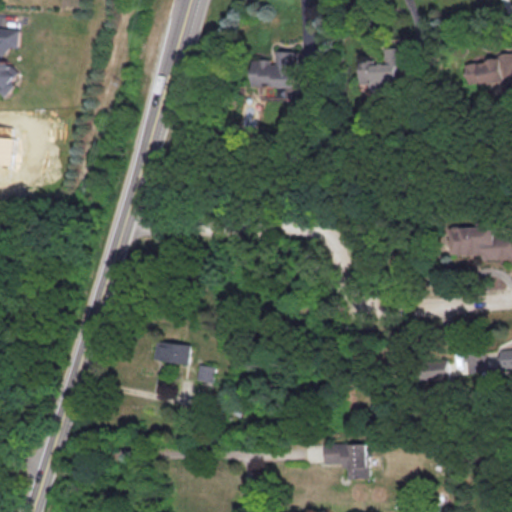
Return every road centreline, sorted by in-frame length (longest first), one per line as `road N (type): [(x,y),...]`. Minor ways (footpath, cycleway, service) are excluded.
road 1 (residential): [(123,225),(301,229),(334,242),(349,278),(376,301),(511,298)]
road 2 (secondary): [(141,165),(28,511)]
